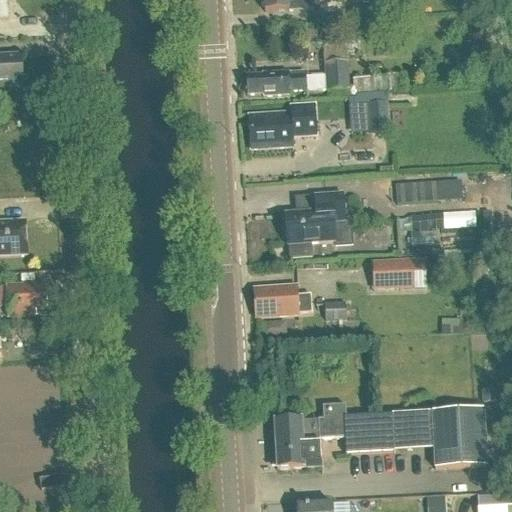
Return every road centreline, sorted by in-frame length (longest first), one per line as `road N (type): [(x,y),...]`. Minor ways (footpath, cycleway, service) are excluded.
road 1 (secondary): [(236,511),(207,0)]
road 2 (unclassified): [(99,511),(70,0)]
